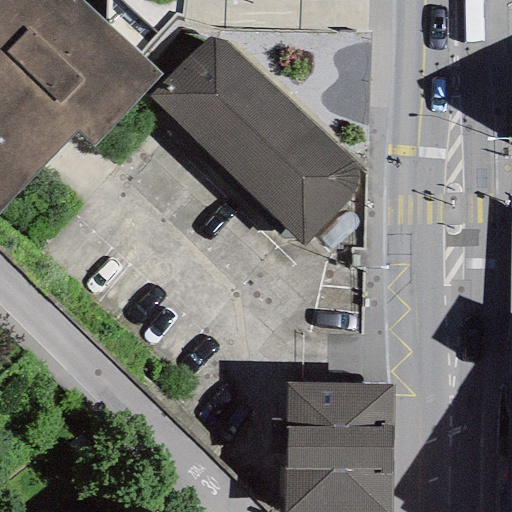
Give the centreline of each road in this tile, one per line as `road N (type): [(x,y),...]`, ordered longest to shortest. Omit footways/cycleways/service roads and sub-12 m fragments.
road 1 (primary): [(436,511),(441,0)]
road 2 (residential): [(224,511),(0,293)]
